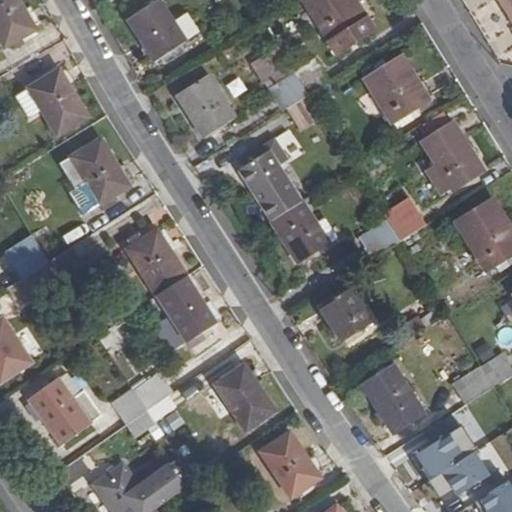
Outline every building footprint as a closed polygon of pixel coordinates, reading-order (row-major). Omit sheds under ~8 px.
[(35,29),(17,0),(0,0),(0,41),(3,47),(35,29)] [(169,15),(159,0),(153,0),(128,16),(155,60),(184,41),(169,15)] [(363,15),(353,0),(304,0),(328,38),(326,39),(337,55),(376,29),(366,13),(363,15)] [(511,0),(500,0),(511,20),(511,0)] [(183,7),(169,15),(184,41),(199,32),(183,7)] [(279,48),(258,61),(281,97),(302,84),(294,70),(279,48)] [(316,56),(294,70),(302,84),(309,94),(330,80),(316,56)] [(429,103),(400,56),(365,79),(392,125),(429,103)] [(86,117),(59,69),(14,95),(27,118),(40,111),(55,135),(86,117)] [(234,119),(207,76),(177,95),(204,138),(234,119)] [(281,97),(288,107),(309,94),(302,84),(281,97)] [(301,128),(322,115),(309,94),(288,107),(301,128)] [(484,173),(452,121),(421,140),(436,164),(425,170),(440,194),(451,188),(453,192),(484,173)] [(127,186),(99,139),(59,163),(74,189),(84,184),(96,205),(100,211),(115,201),(111,196),(127,186)] [(240,169),(272,220),(302,201),(270,150),(240,169)] [(81,214),(96,205),(84,184),(74,189),(68,192),(81,214)] [(342,196),(355,210),(365,200),(352,186),(342,196)] [(511,257),(511,230),(492,198),(456,220),(488,272),(511,257)] [(411,199),(386,215),(389,220),(402,241),(427,224),(411,199)] [(318,227),(302,201),(272,220),(299,263),(329,244),(318,227)] [(368,233),(381,254),(402,241),(389,220),(368,233)] [(329,221),(318,227),(329,244),(340,238),(329,221)] [(127,250),(157,297),(186,277),(156,231),(127,250)] [(6,251),(23,277),(49,260),(42,248),(33,234),(6,251)] [(63,235),(42,248),(49,260),(70,247),(63,235)] [(80,264),(70,247),(49,260),(60,277),(80,264)] [(18,303),(60,277),(49,260),(23,277),(7,287),(18,303)] [(216,323),(186,277),(157,297),(187,343),(216,323)] [(372,325),(350,289),(319,308),(342,344),(372,325)] [(397,326),(406,342),(425,332),(417,316),(397,326)] [(0,380),(31,360),(4,317),(0,318),(0,380)] [(511,367),(508,361),(487,374),(495,386),(511,374),(511,367)] [(275,411),(244,364),(214,383),(245,431),(275,411)] [(424,415),(391,365),(362,383),(394,435),(424,415)] [(460,379),(473,400),(495,386),(487,374),(482,366),(460,379)] [(63,378),(30,400),(62,445),(102,416),(85,392),(77,398),(63,378)] [(160,385),(141,399),(148,410),(168,396),(160,385)] [(480,411),(502,399),(495,386),(473,400),(480,411)] [(176,407),(168,396),(148,410),(156,421),(176,407)] [(120,414),(127,425),(148,410),(141,399),(120,414)] [(134,436),(156,421),(148,410),(127,425),(134,436)] [(141,444),(162,430),(156,421),(134,436),(141,444)] [(318,480),(288,433),(259,452),(288,499),(318,480)] [(493,484),(441,439),(416,467),(468,511),(505,511),(511,504),(511,482),(503,474),(493,484)] [(92,486),(110,511),(152,511),(153,511),(121,466),(92,486)]
